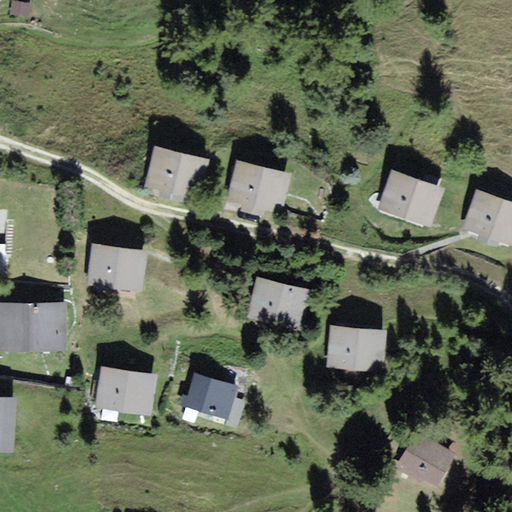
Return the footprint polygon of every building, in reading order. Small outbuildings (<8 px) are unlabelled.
[(22,3),(14,0),(6,0),(4,6),(18,12),(22,3)] [(202,157),(154,145),(144,182),(192,194),(202,157)] [(282,171),(233,160),(226,196),(274,207),(282,171)] [(442,187),(388,169),(375,206),(429,225),(442,187)] [(511,238),(511,203),(476,188),(460,225),(509,246),(511,238)] [(140,247),(88,242),(84,280),(136,285),(140,247)] [(310,289),(255,274),(245,313),(299,328),(310,289)] [(0,341),(55,345),(58,301),(0,297),(0,341)] [(380,331),(328,329),(327,365),(378,368),(380,331)] [(159,371),(92,365),(89,403),(156,409),(159,371)] [(234,385),(189,370),(178,402),(223,417),(234,385)] [(449,452),(411,432),(394,462),(432,483),(449,452)]
